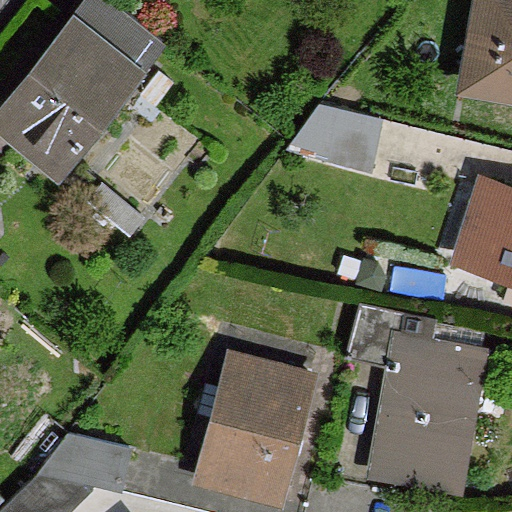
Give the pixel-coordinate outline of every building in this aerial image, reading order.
[(104,0),(90,0),(0,117),(0,125),(63,174),(162,45),(104,0)] [(511,0),(485,0),(470,89),(511,96),(511,0)] [(323,103),(288,151),(368,173),(381,117),(323,103)] [(511,185),(482,176),(458,248),(511,265),(511,185)] [(393,360),(397,332),(402,306),(361,299),(350,352),(393,360)] [(478,345),(397,332),(393,360),(376,466),(457,478),(478,345)] [(314,379),(231,359),(202,480),(285,500),(314,379)] [(68,433),(31,473),(84,486),(114,494),(120,471),(127,446),(68,433)] [(31,473),(0,507),(0,511),(59,511),(84,486),(31,473)] [(0,496),(8,485),(0,479),(0,496)]
